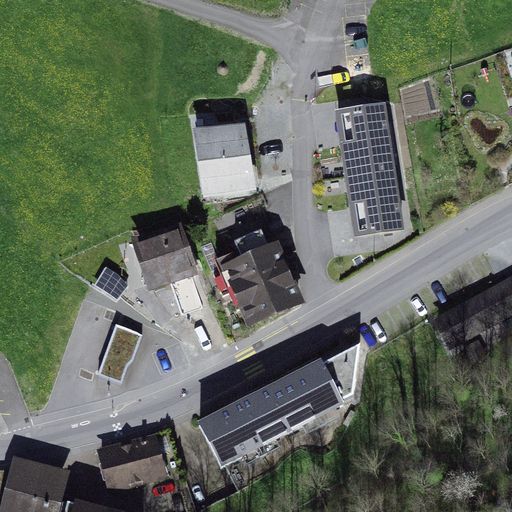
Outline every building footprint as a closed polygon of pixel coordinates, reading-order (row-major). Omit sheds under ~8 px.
[(349,172),(393,166),(384,106),(340,112),(349,172)] [(242,127),(198,132),(205,189),(248,184),(242,127)] [(357,232),(401,225),(393,166),(349,172),(357,232)] [(180,227),(136,241),(149,282),(193,268),(180,227)] [(275,248),(226,270),(249,322),(298,300),(275,248)] [(511,286),(511,284),(438,322),(448,341),(511,308),(511,286)] [(116,324),(99,373),(122,381),(139,332),(116,324)] [(332,362),(194,426),(214,475),(357,414),(332,362)] [(174,436),(100,455),(109,499),(186,481),(174,436)] [(55,511),(64,481),(13,469),(1,511),(55,511)] [(122,511),(70,500),(67,511),(122,511)]
